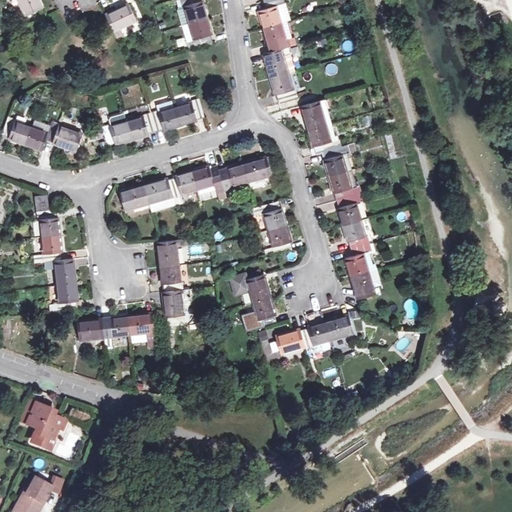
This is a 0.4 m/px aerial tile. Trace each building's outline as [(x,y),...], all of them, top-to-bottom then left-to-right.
[(19,0),(26,16),(43,8),(38,0),(19,0)] [(202,1),(200,1),(199,0),(181,0),(183,6),(185,6),(190,23),(207,18),(202,1)] [(285,4),(284,0),(266,0),(265,0),(268,8),(259,11),(264,28),(281,23),(286,21),(288,21),(283,4),(285,4)] [(136,20),(131,9),(136,7),(133,2),(106,15),(117,38),(124,35),(120,28),(136,20)] [(212,35),(207,18),(190,23),(190,25),(184,27),(188,41),(193,40),(195,47),(212,43),(210,35),(212,35)] [(290,46),(288,39),(292,38),(286,21),(281,23),(264,28),(269,45),(270,44),(272,51),(290,46)] [(272,51),(275,59),(266,62),(271,78),(289,73),(296,71),(291,54),(292,54),(290,46),(272,51)] [(289,73),(271,78),(276,95),(278,95),(280,102),(298,96),(296,90),(294,90),(289,73)] [(191,101),(192,103),(175,108),(180,126),(198,121),(197,119),(204,117),(199,99),(191,101)] [(158,111),(150,113),(155,131),(163,129),(164,131),(180,126),(175,108),(172,100),(156,104),(158,111)] [(309,130),(326,124),(319,100),(302,105),(309,130)] [(143,115),(144,117),(126,122),(131,140),(149,135),(148,133),(155,131),(150,113),(143,115)] [(2,134),(9,137),(8,138),(24,144),(31,127),(15,121),(15,120),(9,117),(2,134)] [(32,128),(31,127),(24,144),(42,151),(46,140),(52,142),(58,125),(59,124),(53,121),(51,127),(48,134),(32,128)] [(35,121),(32,128),(48,134),(51,127),(35,121)] [(131,140),(126,122),(110,127),(110,124),(102,127),(107,145),(115,143),(116,144),(131,140)] [(326,124),(309,130),(313,146),(316,154),(324,151),(341,146),(339,139),(331,141),(326,124)] [(58,125),(52,142),(52,143),(77,152),(83,134),(58,125)] [(324,151),(326,159),(324,159),(329,176),(347,171),(342,154),(350,152),(348,144),(341,146),(324,151)] [(267,157),(243,164),(248,182),(272,175),(267,157)] [(218,173),(224,191),(232,189),(232,187),(248,182),(243,164),(227,169),(227,170),(218,173)] [(209,167),(192,172),(197,189),(215,184),(219,200),(226,198),(224,191),(218,173),(217,167),(210,169),(209,167)] [(347,171),(329,176),(334,193),(336,192),(338,200),(361,193),(359,186),(352,188),(347,171)] [(176,178),(168,180),(173,196),(176,205),(183,203),(181,194),(197,189),(192,172),(176,176),(176,178)] [(144,185),(149,203),(151,212),(176,205),(173,196),(168,180),(168,178),(144,185)] [(128,190),(128,191),(121,193),(126,212),(133,210),(133,208),(149,203),(144,185),(128,190)] [(338,200),(341,208),(339,209),(343,224),(361,219),(357,204),(363,202),(361,193),(338,200)] [(48,200),(35,202),(36,212),(49,210),(48,200)] [(264,213),(268,230),(287,225),(282,208),(280,209),(278,201),(253,208),(255,216),(264,213)] [(40,219),(42,237),(60,235),(58,217),(55,217),(54,210),(49,210),(36,212),(37,220),(40,219)] [(361,219),(343,224),(348,242),(350,241),(352,248),(370,243),(368,236),(366,236),(361,219)] [(292,242),(287,225),(268,230),(273,247),(264,249),(266,257),(291,250),(289,242),(292,242)] [(42,237),(44,255),(35,256),(36,263),(55,261),(62,260),(61,253),(63,253),(60,235),(42,237)] [(158,241),(161,267),(179,265),(177,247),(187,245),(186,238),(158,241)] [(352,248),(354,256),(345,258),(350,275),(368,270),(363,253),(372,250),(370,243),(352,248)] [(55,261),(58,287),(76,284),(73,259),(62,260),(55,261)] [(179,265),(161,267),(163,284),(164,284),(165,292),(184,290),(183,281),(181,281),(179,265)] [(368,270),(350,275),(357,299),(375,294),(368,270)] [(271,298),(264,274),(262,275),(247,279),(246,276),(245,274),(232,278),(236,293),(245,291),(251,297),(253,303),(271,298)] [(78,301),(76,284),(58,287),(60,303),(50,305),(51,312),(76,310),(75,302),(78,301)] [(192,289),(184,290),(165,292),(164,292),(166,317),(184,315),(183,298),(192,297),(192,289)] [(276,323),(274,316),(276,315),(271,298),(253,303),(244,306),(251,330),(276,323)] [(153,313),(128,316),(130,334),(147,333),(148,343),(156,342),(153,313)] [(349,315),(326,322),(331,339),(354,332),(349,315)] [(130,334),(128,316),(110,318),(110,320),(103,320),(105,337),(106,346),(113,346),(112,336),(130,334)] [(80,340),(105,337),(103,320),(103,319),(78,321),(80,340)] [(314,344),(331,339),(326,322),(308,327),(309,329),(301,330),(306,346),(307,348),(314,346),(314,344)] [(16,340),(19,325),(11,324),(9,339),(16,340)] [(306,346),(301,330),(301,329),(277,336),(282,353),(306,346)] [(264,330),(257,331),(258,340),(266,339),(264,330)] [(207,380),(206,390),(215,390),(216,381),(207,380)] [(26,423),(36,403),(28,399),(19,420),(26,423)] [(36,403),(26,423),(37,428),(32,439),(50,447),(58,428),(62,420),(44,412),(46,407),(36,403)] [(89,416),(76,411),(73,417),(87,423),(89,416)] [(51,486),(35,476),(26,492),(24,491),(14,507),(20,511),(34,511),(35,511),(41,501),(43,502),(50,489),(58,493),(63,480),(55,476),(51,486)] [(37,511),(43,502),(41,501),(35,511),(37,511)]
